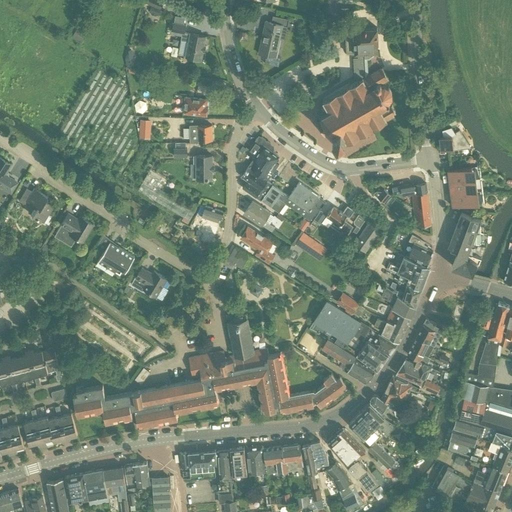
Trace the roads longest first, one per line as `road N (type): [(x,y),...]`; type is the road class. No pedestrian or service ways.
road 1 (tertiary): [(174,439),(300,428),(335,416),(396,354),(436,273)]
road 2 (residential): [(431,160),(328,166),(258,110)]
road 3 (residential): [(211,286),(226,254),(234,138),(258,110)]
road 4 (tertiary): [(0,479),(174,439)]
road 5 (residential): [(211,286),(70,191)]
road 6 (tertiary): [(431,160),(417,0)]
road 7 (residential): [(63,132),(48,0)]
